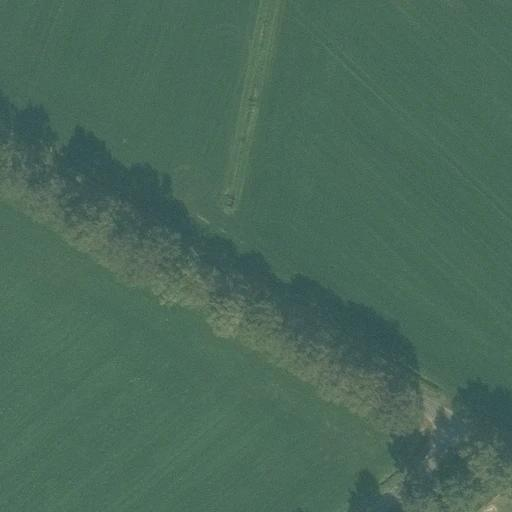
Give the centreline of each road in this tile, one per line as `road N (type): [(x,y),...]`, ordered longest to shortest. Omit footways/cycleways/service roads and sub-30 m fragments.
road 1 (unclassified): [(456,424),(0,148)]
road 2 (unclassified): [(456,424),(433,459),(370,511)]
